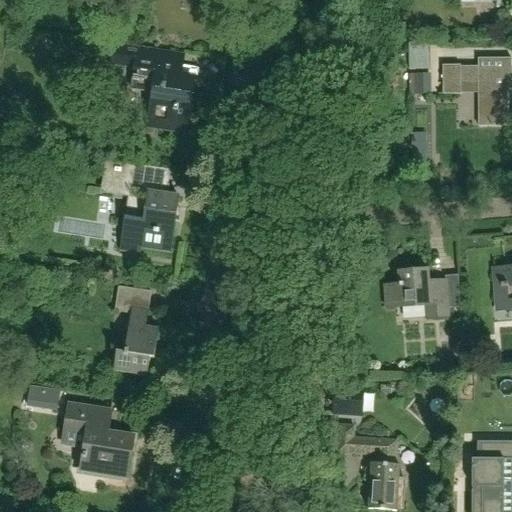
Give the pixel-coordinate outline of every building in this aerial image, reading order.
[(131,27),(117,25),(115,40),(129,42),(131,27)] [(184,55),(113,45),(110,66),(134,70),(133,80),(130,93),(152,96),(147,128),(184,133),(191,79),(181,78),(184,55)] [(511,78),(511,59),(478,59),(478,66),(441,67),(442,95),(460,95),(460,85),(476,84),(477,120),(477,127),(507,127),(507,119),(506,78),(511,78)] [(431,96),(431,75),(415,75),(415,95),(431,96)] [(390,128),(377,127),(375,143),(388,145),(390,128)] [(162,170),(115,162),(105,161),(100,194),(126,198),(118,251),(139,254),(140,249),(169,253),(178,199),(167,197),(171,171),(162,170)] [(511,268),(493,270),(494,288),(493,288),(495,314),(511,311),(511,268)] [(398,275),(399,287),(384,288),(386,311),(426,308),(427,321),(449,319),(448,311),(460,310),(457,276),(445,276),(445,283),(428,284),(427,272),(398,275)] [(145,329),(150,294),(118,289),(115,308),(131,311),(125,354),(116,353),(113,374),(146,378),(149,359),(153,360),(157,331),(145,329)] [(464,369),(440,371),(441,379),(466,377),(464,369)] [(110,414),(69,407),(63,446),(86,449),(82,472),(126,480),(133,439),(106,435),(110,414)] [(336,427),(334,455),(374,459),(373,465),(369,465),(365,510),(389,511),(394,511),(396,495),(403,495),(404,481),(398,480),(399,466),(393,466),(395,443),(351,439),(351,429),(336,427)] [(511,511),(511,442),(492,443),(492,460),(472,460),(471,511),(511,511)]
